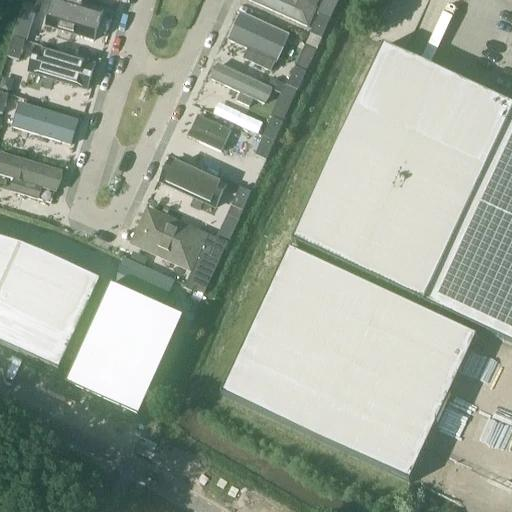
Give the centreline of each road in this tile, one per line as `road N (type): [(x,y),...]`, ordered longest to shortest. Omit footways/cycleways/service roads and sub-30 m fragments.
road 1 (residential): [(128,57),(85,198),(99,219),(116,212),(177,75)]
road 2 (unclassified): [(188,511),(91,453),(0,411)]
road 3 (unknown): [(91,453),(159,294)]
